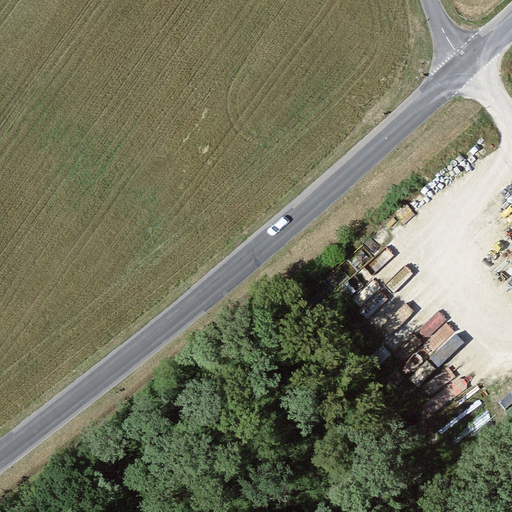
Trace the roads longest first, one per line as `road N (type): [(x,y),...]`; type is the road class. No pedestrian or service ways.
road 1 (tertiary): [(468,62),(332,189),(0,462)]
road 2 (track): [(511,339),(477,364),(391,257),(511,155)]
